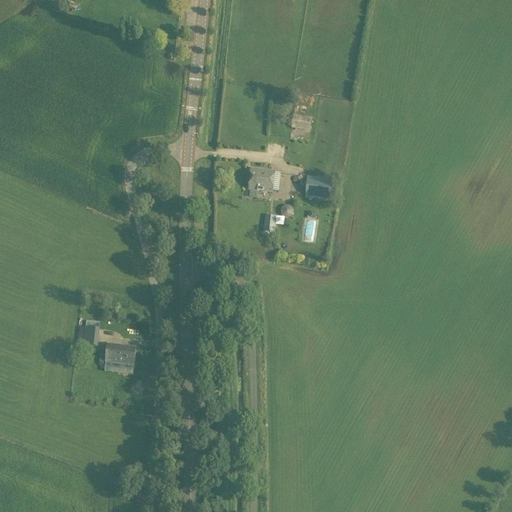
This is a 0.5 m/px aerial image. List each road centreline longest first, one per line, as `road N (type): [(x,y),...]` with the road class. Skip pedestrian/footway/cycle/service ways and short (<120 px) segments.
road 1 (unclassified): [(188,152),(149,152),(130,179),(160,318),(148,511)]
road 2 (unclassified): [(184,272),(228,274),(248,296),(252,511)]
road 3 (tertiary): [(189,511),(184,272)]
road 4 (tertiary): [(188,152),(204,0)]
road 5 (tertiary): [(184,272),(188,152)]
